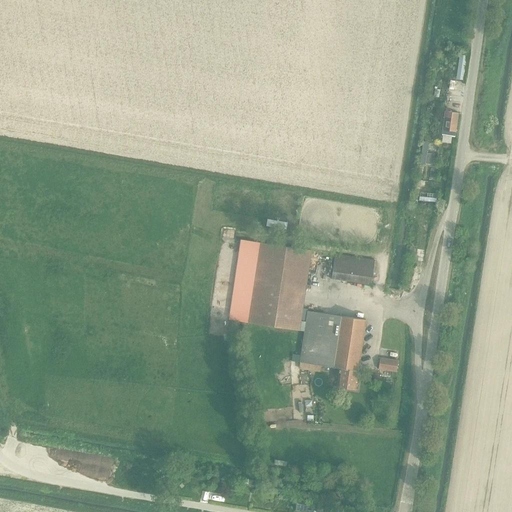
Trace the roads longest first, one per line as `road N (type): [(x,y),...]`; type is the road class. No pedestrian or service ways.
road 1 (tertiary): [(402,511),(482,0)]
road 2 (track): [(241,511),(25,474),(0,458)]
